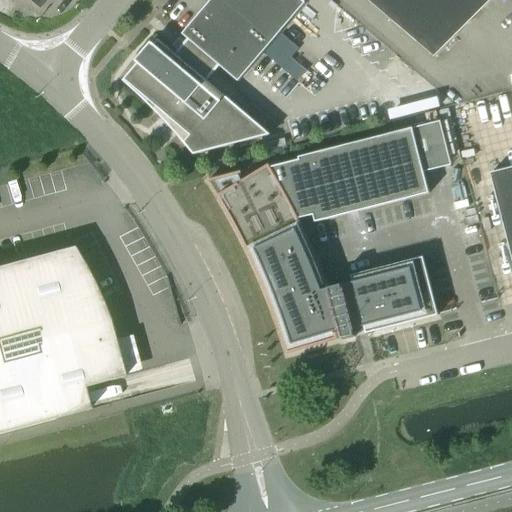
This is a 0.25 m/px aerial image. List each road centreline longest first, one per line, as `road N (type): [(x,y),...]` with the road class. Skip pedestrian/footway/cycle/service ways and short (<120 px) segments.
road 1 (unclassified): [(272,511),(189,262),(153,200),(47,78)]
road 2 (secondary): [(362,511),(511,473)]
road 3 (unclassified): [(394,370),(511,342)]
